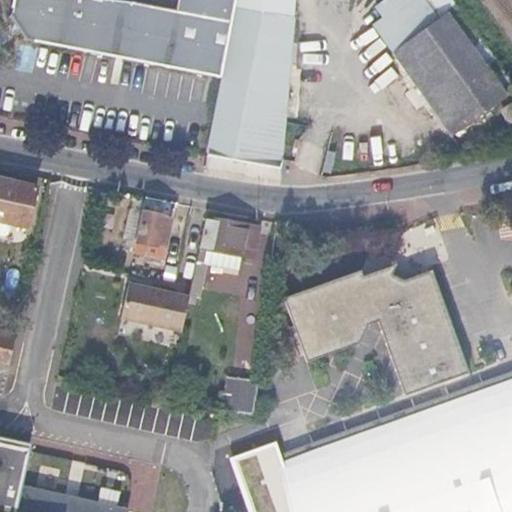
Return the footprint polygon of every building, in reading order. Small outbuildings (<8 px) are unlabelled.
[(11,0),(8,19),(24,41),(219,79),(234,0),(11,0)] [(234,0),(219,79),(205,153),(271,166),(281,105),(288,11),(292,12),(292,0),(234,0)] [(383,19),(460,127),(504,96),(436,0),(387,0),(388,0),(395,11),(383,19)] [(311,66),(288,64),(285,95),(308,97),(311,66)] [(295,166),(318,171),(326,128),(303,124),(295,166)] [(350,136),(351,167),(385,166),(384,135),(350,136)] [(35,187),(0,179),(0,236),(1,237),(5,234),(8,224),(26,228),(35,187)] [(162,216),(142,211),(135,244),(154,248),(155,246),(163,247),(169,220),(161,219),(162,216)] [(259,227),(204,217),(192,274),(188,295),(199,298),(207,262),(237,269),(239,257),(253,260),(259,227)] [(364,273),(286,299),(308,365),(362,347),(374,323),(381,326),(406,400),(469,378),(464,361),(454,364),(426,280),(399,289),(392,286),(401,268),(366,279),(364,273)] [(436,277),(426,280),(454,364),(464,361),(436,277)] [(180,330),(187,298),(130,286),(124,318),(180,330)] [(13,337),(0,334),(0,363),(7,365),(13,337)] [(258,381),(229,377),(223,411),(225,412),(241,415),(254,418),(258,381)] [(276,442),(236,456),(254,511),(511,511),(511,383),(281,458),(276,442)] [(0,511),(125,511),(126,511),(117,509),(120,495),(100,490),(97,504),(22,487),(30,451),(0,443),(0,511)]
